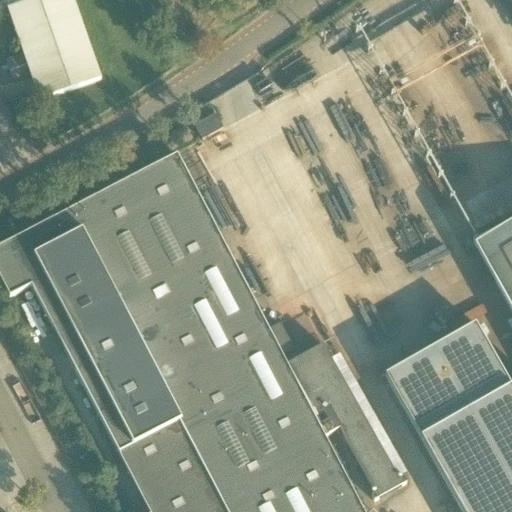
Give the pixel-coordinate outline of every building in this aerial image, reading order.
[(37,0),(8,10),(40,103),(100,82),(72,0),(37,0)] [(199,141),(220,129),(212,115),(192,127),(199,141)] [(361,511),(360,507),(324,440),(339,431),(375,495),(370,498),(373,503),(407,485),(403,479),(398,482),(332,365),(323,348),(286,367),(177,157),(0,249),(0,281),(10,300),(31,289),(119,458),(147,511),(361,511)] [(511,311),(511,226),(476,247),(511,311)] [(283,357),(294,351),(280,326),(269,331),(283,357)] [(511,511),(511,388),(510,390),(475,327),(384,378),(460,511),(511,511)]
